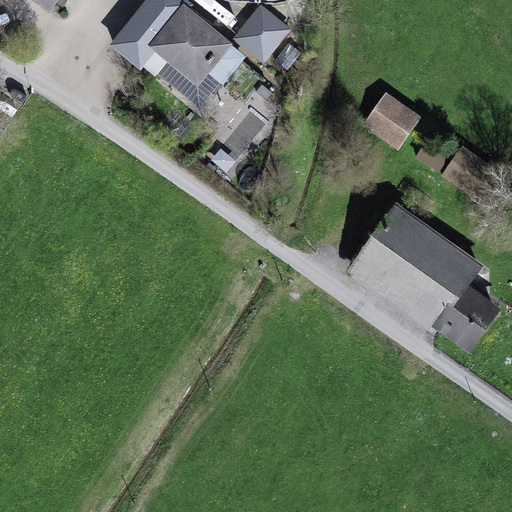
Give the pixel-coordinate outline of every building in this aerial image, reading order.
[(206,73),(221,84),(241,59),(184,12),(188,8),(178,0),(153,0),(115,47),(140,68),(143,64),(146,66),(149,61),(161,71),(169,61),(197,84),(206,73)] [(261,11),(238,40),(264,61),(287,32),(261,11)] [(146,66),(200,110),(221,84),(206,73),(197,84),(169,61),(161,71),(149,61),(146,66)] [(419,120),(387,98),(367,126),(399,148),(419,120)] [(418,159),(440,173),(447,162),(425,149),(418,159)] [(497,215),(511,194),(511,182),(465,150),(444,178),(497,215)] [(393,219),(473,276),(478,268),(399,211),(393,219)] [(439,323),(463,290),(466,285),(473,276),(393,219),(359,266),(439,323)] [(477,300),(481,295),(466,285),(463,290),(477,300)] [(439,323),(437,326),(470,350),(496,313),(477,300),(463,290),(439,323)]
